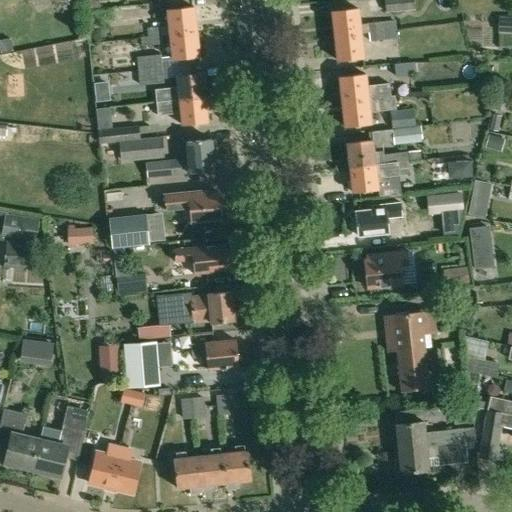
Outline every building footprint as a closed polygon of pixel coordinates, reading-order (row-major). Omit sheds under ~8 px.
[(384,0),(386,12),(416,9),(414,0),(384,0)] [(168,8),(170,33),(195,31),(196,31),(194,6),(168,8)] [(358,8),(333,10),(336,35),(361,32),(358,8)] [(396,20),(368,23),(369,32),(397,29),(396,20)] [(147,27),(148,35),(163,34),(160,25),(147,27)] [(397,29),(369,32),(370,40),(398,37),(397,29)] [(170,33),(173,57),(199,56),(195,31),(170,33)] [(361,32),(336,35),(339,60),(364,57),(361,32)] [(140,36),(142,45),(164,44),(163,34),(148,35),(140,36)] [(0,53),(12,51),(10,39),(0,40),(0,53)] [(163,68),(161,53),(137,56),(139,71),(162,68),(163,68)] [(395,63),(396,76),(418,74),(416,62),(395,63)] [(139,71),(140,85),(165,82),(162,68),(139,71)] [(155,89),(157,101),(205,96),(202,71),(176,75),(178,87),(155,89)] [(340,76),(343,101),(391,96),(391,95),(390,83),(367,85),(366,73),(340,76)] [(346,126),(372,123),(370,111),(397,109),(395,95),(391,95),(391,96),(343,101),(346,126)] [(207,121),(205,96),(157,101),(158,115),(181,113),(182,123),(207,121)] [(391,111),(393,129),(416,126),(414,109),(391,111)] [(493,114),(490,130),(499,131),(502,116),(493,114)] [(98,129),(100,144),(133,140),(141,140),(139,125),(98,129)] [(392,130),(394,144),(424,140),(422,125),(392,130)] [(164,156),(162,137),(141,140),(133,140),(135,159),(164,156)] [(189,173),(214,170),(211,138),(186,141),(187,158),(146,163),(147,176),(189,171),(189,173)] [(374,139),(349,142),(351,167),(377,164),(374,139)] [(384,154),(385,163),(407,161),(422,159),(421,150),(384,154)] [(385,163),(351,167),(354,192),(380,189),(378,177),(409,173),(407,161),(385,163)] [(471,161),(447,162),(449,179),(472,177),(471,161)] [(474,180),(472,193),(488,196),(491,183),(474,180)] [(191,223),(221,220),(218,192),(204,194),(203,189),(188,191),(188,192),(171,194),(173,206),(189,205),(191,223)] [(458,195),(443,196),(445,212),(442,213),(443,227),(446,227),(457,226),(461,211),(460,211),(458,195)] [(389,216),(404,215),(402,203),(373,206),(374,210),(356,212),(359,235),(390,232),(389,216)] [(1,236),(35,241),(39,217),(4,213),(1,236)] [(111,248),(149,244),(146,214),(108,217),(111,248)] [(470,228),(472,244),(491,241),(489,225),(470,228)] [(203,227),(204,237),(212,236),(211,226),(203,227)] [(7,241),(5,266),(38,268),(40,243),(7,241)] [(194,275),(229,271),(226,245),(174,250),(175,262),(193,260),(194,275)] [(402,265),(410,264),(409,251),(368,255),(369,260),(366,260),(369,286),(404,283),(402,265)] [(467,268),(447,271),(449,287),(469,285),(467,268)] [(169,289),(194,288),(194,275),(169,277),(169,289)] [(191,293),(166,295),(169,325),(194,322),(211,320),(212,323),(234,321),(231,294),(231,291),(229,291),(209,294),(210,296),(191,298),(191,293)] [(356,307),(344,309),(342,297),(322,302),(327,323),(339,321),(343,335),(362,331),(356,307)] [(423,333),(435,332),(433,311),(384,316),(388,351),(398,350),(402,390),(428,387),(423,333)] [(19,359),(49,363),(52,343),(22,339),(19,359)] [(208,369),(239,366),(236,340),(193,345),(195,356),(206,355),(208,369)] [(157,385),(152,341),(122,344),(127,388),(157,385)] [(103,378),(119,377),(118,353),(102,354),(103,378)] [(496,377),(499,363),(467,355),(467,371),(496,377)] [(504,391),(511,393),(511,400),(491,396),(488,409),(511,414),(511,380),(506,379),(504,391)] [(132,404),(135,390),(127,388),(124,387),(121,401),(132,404)] [(132,404),(131,409),(142,412),(145,392),(135,390),(132,404)] [(228,394),(215,395),(219,416),(230,415),(228,394)] [(193,397),(195,417),(207,416),(205,396),(193,397)] [(180,398),(183,418),(194,417),(193,397),(180,398)] [(40,440),(33,469),(61,476),(66,457),(79,460),(90,411),(68,405),(59,444),(40,440)] [(33,469),(40,440),(21,435),(26,414),(4,409),(0,426),(0,441),(9,444),(5,463),(33,469)] [(511,414),(488,409),(487,409),(479,457),(497,461),(502,425),(507,426),(504,439),(511,440),(511,414)] [(473,427),(465,428),(425,432),(424,420),(396,424),(390,425),(392,440),(398,439),(399,448),(471,440),(475,439),(473,427)] [(396,471),(401,470),(402,473),(430,469),(429,466),(468,462),(467,449),(476,449),(476,441),(471,441),(471,440),(399,448),(400,458),(394,459),(396,471)] [(112,488),(122,449),(117,448),(115,456),(97,451),(89,482),(112,488)] [(122,449),(112,488),(134,494),(142,462),(124,458),(126,450),(122,449)] [(223,454),(227,490),(239,488),(239,481),(251,480),(248,451),(223,454)] [(227,490),(223,454),(199,456),(203,493),(215,491),(214,484),(226,483),(227,490)] [(203,493),(199,456),(174,459),(177,488),(190,487),(191,494),(203,493)]
